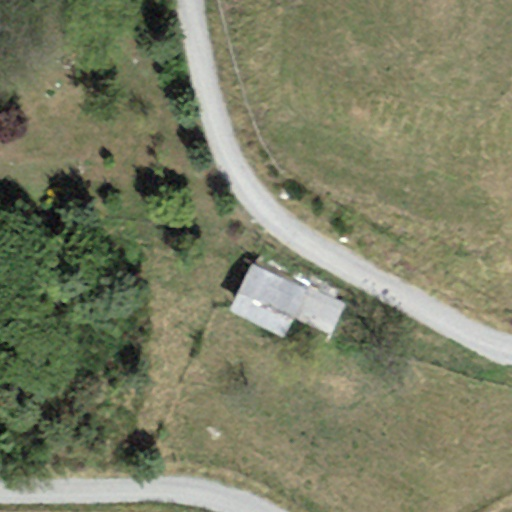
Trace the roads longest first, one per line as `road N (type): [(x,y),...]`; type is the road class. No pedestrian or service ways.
road 1 (unclassified): [(188,0),(226,156),(272,219),(487,345),(511,351)]
road 2 (unclassified): [(248,511),(160,491),(0,492)]
